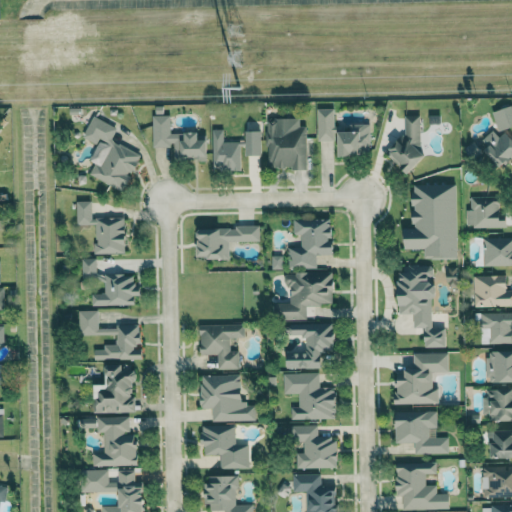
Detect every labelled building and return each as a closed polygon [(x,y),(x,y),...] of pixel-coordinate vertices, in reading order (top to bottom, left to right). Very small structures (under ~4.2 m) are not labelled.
[(511,126),(511,117),(509,106),(492,111),(498,131),(511,126)] [(334,108),(317,109),(317,141),(334,140),(334,108)] [(153,147),(173,147),(173,159),(206,159),(206,139),(198,139),(198,132),(183,132),(183,133),(170,133),(170,115),(152,116),(153,147)] [(404,115),(405,141),(389,142),(390,159),(399,159),(399,170),(420,170),(420,115),(404,115)] [(117,127),(93,117),(84,137),(97,143),(90,160),(94,163),(89,175),(124,190),(140,153),(111,140),(117,127)] [(307,168),(306,127),(300,127),(300,118),(267,118),(267,168),(307,168)] [(370,124),(349,124),(349,127),(335,126),(334,141),(338,141),(338,155),(370,156),(370,124)] [(260,131),(245,131),(245,141),(223,141),(223,129),(212,129),(213,170),(241,169),(240,147),(245,147),(245,156),(261,155),(260,131)] [(499,169),(510,158),(511,159),(511,140),(511,141),(503,132),(498,137),(492,130),(476,145),(499,169)] [(457,258),(456,184),(412,185),(413,228),(404,228),(404,249),(424,249),(424,259),(457,258)] [(499,196),(469,197),(470,209),(466,209),(466,227),(505,226),(505,213),(499,213),(499,196)] [(95,254),(125,253),(124,217),(92,218),(91,201),(76,201),(77,224),(95,224),(95,254)] [(294,219),(294,235),(301,235),(301,247),(288,247),(289,268),(317,268),(316,255),(332,254),(332,219),(294,219)] [(260,241),(259,227),(197,228),(198,259),(229,258),(229,241),(260,241)] [(511,237),(482,238),(483,266),(511,265),(511,237)] [(271,269),(282,269),(282,256),(272,255),(271,269)] [(96,274),(96,258),(82,259),(82,280),(104,280),(105,293),(91,294),(92,305),(135,305),(134,296),(140,296),(140,286),(134,286),(134,274),(96,274)] [(424,346),(445,348),(446,328),(431,328),(433,285),(432,285),(433,266),(404,265),(404,273),(399,273),(397,294),(400,294),(400,314),(414,315),(413,328),(425,328),(424,346)] [(333,272),(284,273),(285,286),(290,286),(291,303),(274,303),(274,320),(306,319),(306,305),(334,304),(333,272)] [(474,307),(511,305),(511,290),(506,290),(506,275),(473,276),(474,307)] [(98,310),(78,311),(79,335),(116,334),(116,328),(98,328),(98,310)] [(511,312),(480,313),(481,344),(511,343),(511,312)] [(286,368),(322,368),(322,351),(334,351),(333,323),(289,324),(289,336),(305,336),(305,352),(286,352),(286,368)] [(94,360),(142,359),(142,349),(135,349),(135,342),(139,342),(139,324),(117,325),(117,344),(103,345),(103,349),(94,350),(94,360)] [(218,369),(239,369),(239,350),(231,351),(230,338),(245,337),(244,324),(200,325),(201,354),(217,354),(218,369)] [(511,382),(511,350),(486,351),(487,383),(511,382)] [(397,404),(439,403),(438,388),(433,388),(432,372),(448,372),(448,353),(413,353),(414,370),(396,371),(397,404)] [(94,412),(134,412),(134,371),(128,371),(128,365),(105,365),(106,384),(94,385),(94,412)] [(283,373),(283,394),(298,393),(298,406),(291,406),(291,420),(336,419),(335,387),(319,387),(319,372),(283,373)] [(212,421),(255,420),(254,403),(241,404),(241,374),(201,375),(201,408),(212,408),(212,421)] [(484,414),(489,414),(489,421),(511,420),(511,389),(483,390),(484,414)] [(437,411),(395,412),(396,443),(414,442),(415,454),(448,453),(448,436),(429,437),(428,427),(437,427),(437,411)] [(136,465),(136,433),(130,433),(129,416),(97,417),(97,432),(104,432),(104,453),(93,453),(93,466),(136,465)] [(80,427),(96,428),(96,419),(80,418),(80,427)] [(490,459),(511,458),(511,421),(511,430),(490,431),(490,459)] [(220,469),(249,468),(248,445),(235,445),(235,425),(202,426),(203,455),(220,454),(220,469)] [(317,425),(290,425),(290,441),(303,441),(304,453),(296,453),(296,468),(337,467),(337,437),(318,438),(317,425)] [(403,509),(449,509),(449,494),(437,494),(437,485),(425,485),(425,474),(436,474),(436,463),(396,463),(397,496),(402,496),(403,509)] [(511,497),(511,466),(482,467),(483,498),(511,497)] [(81,492),(119,491),(119,506),(102,506),(102,511),(143,511),(143,482),(135,482),(135,470),(117,470),(118,482),(108,483),(108,469),(81,470),(81,492)] [(306,511),(337,511),(337,486),(321,486),(321,474),(292,474),(293,492),(306,491),(306,511)] [(225,511),(252,511),(252,504),(237,504),(237,476),(206,476),(206,511),(225,510),(225,511)]
